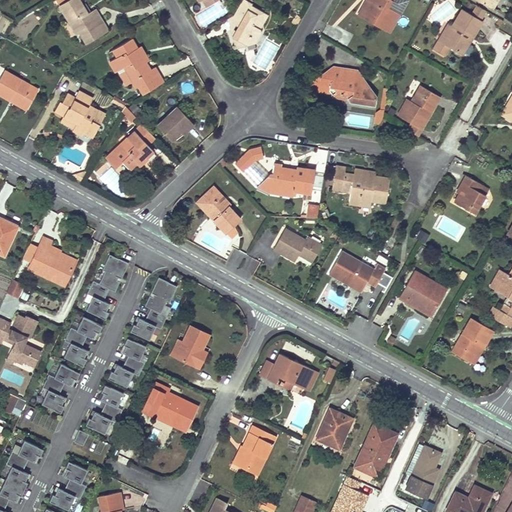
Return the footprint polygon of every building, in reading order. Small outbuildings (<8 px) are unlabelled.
[(79,0),(69,0),(60,5),(69,22),(75,33),(79,31),(83,39),(93,33),(91,29),(103,23),(95,10),(87,15),(79,0)] [(253,5),(244,0),(241,0),(233,15),(240,20),(231,36),(247,45),(256,43),(262,33),(261,30),(268,16),(252,7),(253,5)] [(371,0),(365,11),(362,9),(358,15),(388,33),(399,15),(387,7),(391,1),(388,0),(371,0)] [(371,0),(367,0),(362,9),(365,11),(371,0)] [(498,0),(493,0),(489,8),(493,10),(498,0)] [(484,11),(476,6),(470,15),(478,20),(484,11)] [(470,15),(461,10),(451,26),(442,43),(438,40),(432,49),(444,56),(450,47),(462,54),(469,42),(466,41),(469,37),(472,38),(481,21),(478,20),(470,15)] [(69,22),(63,25),(70,38),(77,35),(75,33),(69,22)] [(93,33),(83,39),(85,43),(107,30),(103,23),(91,29),(93,33)] [(451,26),(447,24),(438,40),(442,43),(451,26)] [(131,38),(113,49),(117,57),(109,61),(115,72),(117,71),(123,68),(132,82),(136,88),(139,86),(143,94),(163,82),(158,74),(154,77),(149,69),(145,63),(137,48),(131,38)] [(140,46),(137,48),(145,63),(149,60),(140,46)] [(154,67),(149,69),(154,77),(158,74),(154,67)] [(333,67),(310,83),(313,88),(328,90),(332,96),(335,94),(348,95),(351,100),(375,104),(377,95),(357,70),(333,67)] [(123,68),(117,71),(125,86),(132,82),(123,68)] [(4,70),(0,77),(0,95),(9,101),(11,97),(28,107),(38,89),(4,70)] [(441,97),(421,86),(411,101),(407,98),(397,115),(411,123),(407,130),(417,136),(421,129),(418,127),(428,111),(431,113),(441,97)] [(511,86),(497,113),(511,121),(511,86)] [(92,99),(78,91),(74,98),(67,93),(62,102),(60,101),(54,110),(64,115),(77,122),(74,127),(73,130),(82,135),(84,132),(93,136),(99,124),(92,120),(97,110),(89,105),(92,99)] [(11,97),(9,101),(26,110),(28,107),(11,97)] [(177,106),(156,125),(171,141),(181,132),(181,130),(191,122),(177,106)] [(379,123),(383,116),(384,109),(377,108),(375,123),(379,123)] [(105,114),(97,110),(92,120),(99,124),(105,114)] [(431,113),(428,111),(418,127),(421,129),(431,113)] [(77,122),(64,115),(61,120),(74,127),(77,122)] [(353,115),(351,124),(366,127),(368,118),(353,115)] [(141,123),(109,154),(119,165),(122,161),(129,169),(142,158),(143,159),(146,157),(153,151),(147,144),(155,137),(141,123)] [(233,155),(239,168),(265,156),(259,143),(233,155)] [(109,154),(105,158),(115,168),(119,165),(109,154)] [(288,166),(274,163),(272,175),(277,176),(274,189),(279,190),(278,194),(293,196),(294,191),(310,194),(314,171),(305,170),(305,168),(303,168),(303,171),(288,169),(288,166)] [(346,168),(337,166),(334,179),(337,179),(336,186),(342,187),(342,184),(352,186),(351,193),(349,203),(360,205),(360,203),(371,206),(372,199),(379,199),(378,202),(386,203),(390,179),(374,176),(374,180),(364,179),(365,175),(354,173),(354,175),(345,174),(346,168)] [(375,172),(354,169),(354,173),(365,175),(364,179),(374,180),(374,176),(375,172)] [(73,178),(81,182),(83,178),(76,174),(73,178)] [(277,176),(272,175),(270,193),(278,194),(279,190),(274,189),(277,176)] [(484,185),(466,175),(462,182),(465,184),(455,202),(475,214),(486,195),(480,192),(484,185)] [(337,179),(334,179),(332,190),(351,193),(352,186),(342,184),(342,187),(336,186),(337,179)] [(213,187),(195,201),(213,220),(216,217),(201,202),(216,189),(213,187)] [(230,205),(216,189),(201,202),(216,217),(213,220),(225,233),(240,219),(229,206),(230,205)] [(306,217),(316,217),(318,207),(308,206),(306,217)] [(0,219),(0,254),(3,256),(16,227),(0,219)] [(306,241),(285,229),(273,249),(295,261),(299,254),(312,262),(322,245),(308,237),(306,241)] [(42,237),(27,268),(62,285),(75,260),(59,252),(57,256),(47,251),(49,247),(51,241),(42,237)] [(59,252),(49,247),(47,251),(57,256),(59,252)] [(373,270),(342,251),(329,273),(362,292),(370,279),(377,283),(385,270),(377,265),(373,270)] [(90,287),(106,295),(109,289),(115,292),(120,281),(117,280),(118,277),(121,278),(128,263),(109,255),(102,270),(105,271),(99,283),(93,281),(90,287)] [(504,273),(494,290),(507,297),(503,304),(511,309),(511,270),(509,276),(504,273)] [(447,290),(415,271),(399,297),(406,301),(405,302),(425,314),(429,308),(434,312),(447,290)] [(150,309),(147,315),(164,322),(167,316),(161,313),(167,300),(169,302),(177,286),(158,277),(151,293),(154,294),(152,297),(149,296),(144,306),(150,309)] [(16,296),(22,284),(11,279),(5,291),(16,296)] [(106,295),(90,287),(87,294),(93,296),(86,310),(105,319),(108,312),(106,311),(109,304),(103,301),(106,295)] [(511,317),(493,307),(488,315),(509,327),(511,322),(511,317)] [(434,312),(429,308),(425,314),(431,317),(434,312)] [(27,337),(36,320),(25,314),(24,316),(17,313),(10,329),(7,336),(13,339),(12,343),(7,353),(14,356),(33,365),(39,351),(21,342),(19,341),(21,338),(23,339),(24,336),(27,337)] [(133,324),(130,331),(148,340),(155,326),(161,329),(164,322),(147,315),(145,321),(139,318),(135,325),(133,324)] [(98,333),(102,326),(83,317),(76,330),(71,327),(68,334),(84,342),(87,336),(93,339),(96,332),(98,333)] [(6,328),(9,323),(0,318),(0,341),(2,338),(6,328)] [(493,330),(471,318),(452,352),(469,362),(480,344),(483,347),(493,330)] [(183,341),(175,356),(199,368),(204,358),(200,356),(203,349),(210,335),(191,325),(183,341)] [(13,339),(7,336),(10,329),(6,328),(2,338),(12,343),(13,339)] [(84,342),(68,334),(64,340),(70,343),(64,357),(82,366),(86,359),(83,358),(87,351),(81,348),(84,342)] [(395,339),(390,336),(386,343),(391,346),(395,339)] [(128,356),(125,362),(141,369),(144,363),(139,360),(145,347),(126,338),(123,345),(125,346),(122,353),(128,356)] [(178,339),(170,354),(175,356),(183,341),(178,339)] [(483,347),(480,344),(469,362),(473,365),(483,347)] [(11,362),(14,356),(7,353),(4,359),(11,362)] [(310,369),(281,354),(275,366),(268,380),(276,384),(279,378),(286,381),(293,385),(301,389),(310,369)] [(267,361),(259,376),(268,380),(275,366),(267,361)] [(110,371),(107,377),(126,387),(133,373),(138,375),(141,369),(125,362),(122,368),(116,365),(113,372),(110,371)] [(324,375),(331,379),(337,365),(330,362),(324,375)] [(79,372),(60,363),(54,377),(48,375),(45,381),(61,389),(64,383),(70,386),(74,379),(76,380),(79,372)] [(61,389),(45,381),(42,388),(48,390),(41,404),(60,413),(63,406),(61,405),(64,398),(59,395),(61,389)] [(293,385),(286,381),(283,388),(290,391),(293,385)] [(169,389),(156,383),(142,411),(164,422),(169,420),(188,428),(198,407),(167,392),(169,389)] [(106,402),(103,408),(119,416),(122,410),(117,407),(123,394),(104,384),(101,391),(103,393),(100,400),(106,402)] [(18,398),(6,392),(4,397),(16,403),(18,398)] [(88,418),(85,424),(104,433),(111,420),(116,423),(119,416),(103,408),(100,415),(94,412),(91,419),(88,418)] [(329,409),(316,439),(338,449),(350,421),(338,415),(338,413),(329,409)] [(169,420),(164,422),(186,432),(188,428),(169,420)] [(396,434),(372,423),(353,466),(374,475),(382,456),(385,457),(396,434)] [(248,471),(258,477),(277,437),(254,426),(251,433),(244,447),(248,450),(247,452),(245,451),(239,464),(249,468),(248,471)] [(88,434),(79,430),(73,441),(83,446),(88,434)] [(43,449),(24,440),(17,454),(12,451),(9,458),(25,465),(28,459),(34,462),(37,455),(39,456),(43,449)] [(433,467),(439,453),(417,443),(404,473),(411,476),(405,488),(425,497),(437,469),(433,467)] [(86,457),(89,452),(76,445),(73,450),(86,457)] [(244,447),(242,446),(234,464),(248,471),(249,468),(239,464),(245,451),(247,452),(248,450),(244,447)] [(382,456),(374,475),(377,476),(385,457),(382,456)] [(25,465),(9,458),(6,464),(11,467),(5,480),(24,489),(27,482),(25,481),(28,474),(22,471),(25,465)] [(69,479),(67,485),(83,492),(86,486),(81,483),(87,470),(68,461),(65,468),(67,469),(63,476),(69,479)] [(346,476),(329,511),(359,511),(367,495),(355,490),(359,481),(346,476)] [(24,489),(5,480),(0,490),(0,502),(6,505),(9,499),(15,502),(18,495),(20,496),(24,489)] [(52,494),(49,501),(68,510),(74,496),(80,499),(83,492),(67,485),(64,491),(58,488),(54,495),(52,494)] [(468,498),(454,492),(446,510),(451,511),(480,511),(489,494),(474,486),(468,498)] [(300,496),(293,511),(310,511),(315,502),(300,496)] [(260,497),(256,506),(270,511),(272,511),(276,504),(260,497)] [(232,511),(225,508),(228,503),(217,498),(210,511),(232,511)] [(424,499),(422,507),(431,510),(433,502),(424,499)]
